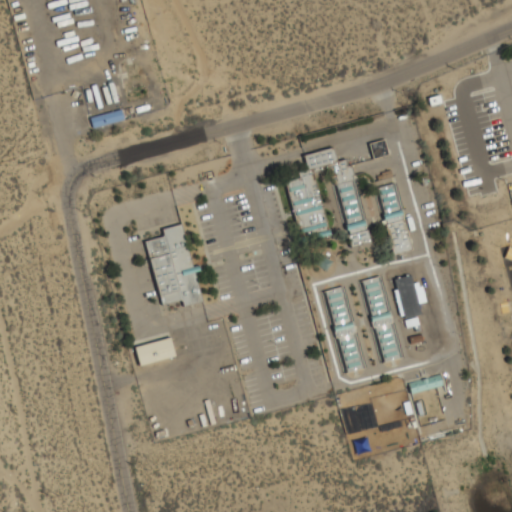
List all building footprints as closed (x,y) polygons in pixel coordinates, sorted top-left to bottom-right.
[(123,119),(90,127),(88,119),(120,111),(123,119)] [(388,155),(384,139),(369,144),(373,159),(388,155)] [(282,175),(302,246),(336,236),(317,171),(331,167),(353,246),(371,241),(352,175),(355,174),(353,164),(348,165),(346,159),(338,161),(334,147),(302,156),(305,168),(282,175)] [(394,182),(414,251),(397,256),(376,187),(394,182)] [(145,241),(165,236),(163,229),(183,223),(203,301),(186,305),(185,299),(164,305),(145,241)] [(425,301),(421,283),(413,285),(411,275),(392,279),(401,319),(420,314),(418,303),(425,301)] [(358,282),(382,363),(403,357),(379,276),(358,282)] [(324,291),(348,373),(365,368),(342,286),(324,291)] [(136,347),(172,337),(177,356),(141,366),(136,347)]
